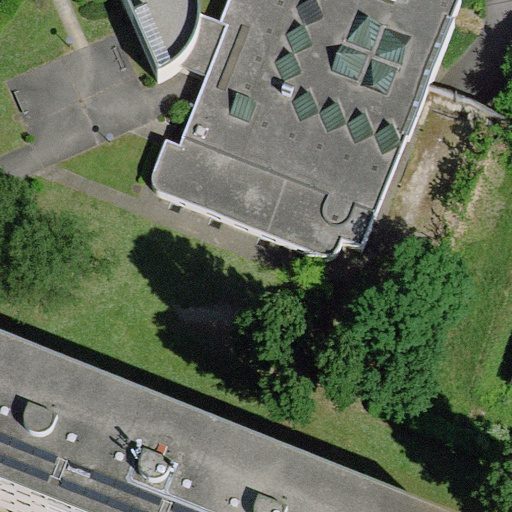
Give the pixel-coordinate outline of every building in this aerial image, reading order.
[(184,68),(197,49),(202,24),(194,0),(126,0),(162,83),(184,68)] [(233,0),(222,31),(251,41),(232,89),(210,80),(182,152),(169,147),(153,180),(151,191),(159,198),(323,263),(337,260),(345,247),(363,255),(379,214),(464,6),(449,0),(233,0)] [(251,41),(222,31),(202,24),(197,49),(184,68),(210,80),(232,89),(251,41)] [(0,364),(0,397),(12,370),(0,364)] [(12,370),(0,397),(0,511),(2,511),(86,511),(126,414),(12,370)] [(126,414),(86,511),(219,511),(240,459),(126,414)] [(240,459),(219,511),(352,511),(356,504),(240,459)]
